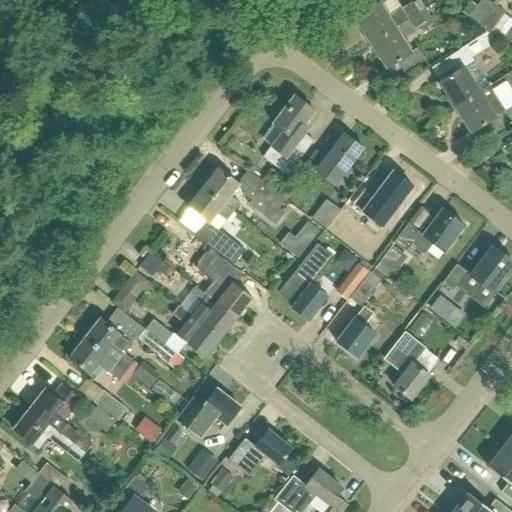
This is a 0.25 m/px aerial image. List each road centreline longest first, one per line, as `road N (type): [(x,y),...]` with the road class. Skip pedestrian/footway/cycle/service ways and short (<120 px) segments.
road 1 (unclassified): [(0,382),(273,37)]
road 2 (residential): [(391,496),(265,392),(257,359),(277,341),(301,345),(430,450)]
road 3 (residential): [(273,37),(511,229)]
road 4 (residential): [(430,450),(511,344)]
